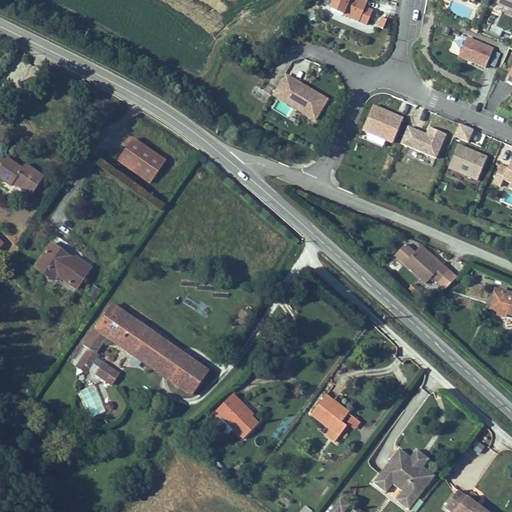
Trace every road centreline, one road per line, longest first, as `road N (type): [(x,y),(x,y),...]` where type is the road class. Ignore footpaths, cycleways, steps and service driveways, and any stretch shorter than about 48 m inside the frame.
road 1 (tertiary): [(511,411),(235,164)]
road 2 (tertiary): [(235,164),(156,106),(0,26)]
road 3 (unknown): [(181,403),(200,409),(212,402),(322,241)]
road 4 (unclassified): [(314,184),(511,266)]
road 5 (residential): [(394,81),(511,133)]
road 6 (residential): [(314,184),(366,71)]
